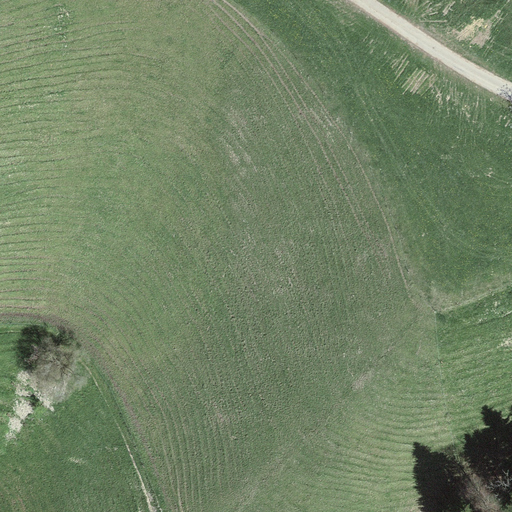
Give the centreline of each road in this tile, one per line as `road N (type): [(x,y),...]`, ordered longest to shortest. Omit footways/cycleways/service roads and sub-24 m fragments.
road 1 (track): [(168,511),(122,400),(87,343),(52,321),(0,318)]
road 2 (unclassified): [(363,0),(511,92)]
